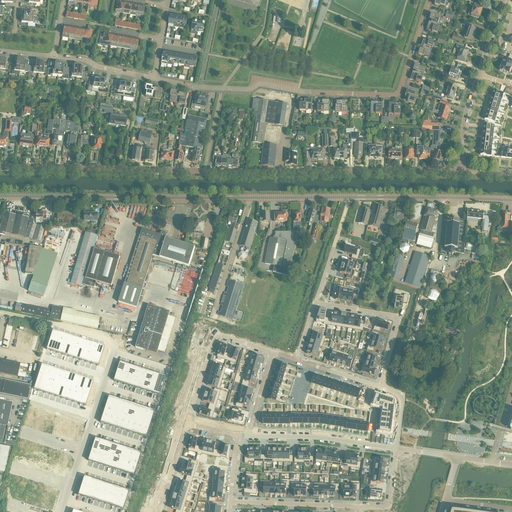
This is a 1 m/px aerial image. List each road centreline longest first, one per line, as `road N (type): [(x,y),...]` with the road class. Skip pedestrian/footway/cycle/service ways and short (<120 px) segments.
road 1 (residential): [(0,196),(511,200)]
road 2 (residential): [(0,166),(462,171)]
road 3 (residential): [(153,78),(392,95),(428,0)]
road 4 (unclassified): [(0,311),(115,340),(62,511)]
road 5 (residential): [(378,388),(397,320),(314,300)]
road 6 (residential): [(271,352),(217,334),(187,424)]
road 7 (residential): [(249,435),(396,448)]
road 8 (residential): [(229,501),(360,506)]
